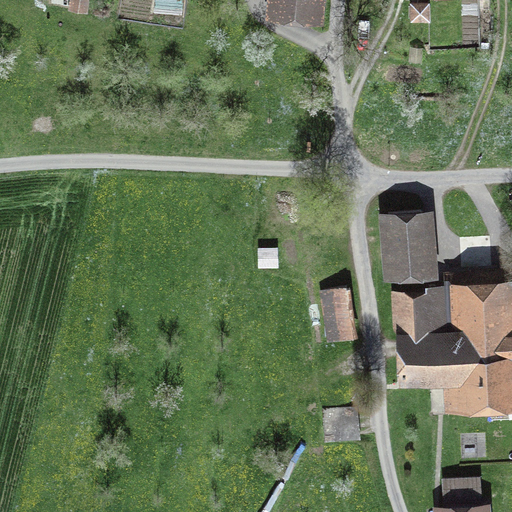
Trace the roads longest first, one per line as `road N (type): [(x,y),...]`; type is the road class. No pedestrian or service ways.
road 1 (residential): [(355,177),(119,161),(0,168)]
road 2 (unclassified): [(404,511),(387,448),(355,177)]
road 3 (track): [(502,0),(497,65),(454,179)]
road 4 (track): [(355,177),(336,75),(339,0)]
road 5 (residential): [(511,177),(355,177)]
